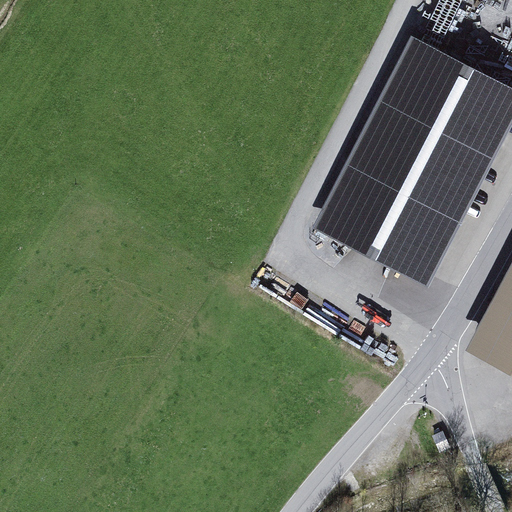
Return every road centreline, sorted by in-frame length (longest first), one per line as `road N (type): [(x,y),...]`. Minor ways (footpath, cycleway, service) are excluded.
road 1 (unclassified): [(438,360),(301,511)]
road 2 (unclassified): [(500,511),(438,360)]
road 3 (residential): [(511,229),(438,360)]
